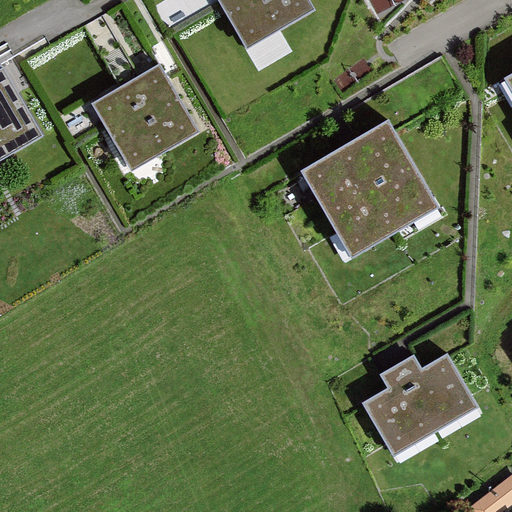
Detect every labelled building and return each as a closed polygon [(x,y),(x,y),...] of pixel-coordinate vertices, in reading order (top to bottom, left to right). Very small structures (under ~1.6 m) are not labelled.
[(304,0),(222,0),(248,45),(310,11),(304,0)] [(159,71),(97,107),(133,169),(195,133),(159,71)] [(3,74),(0,75),(0,160),(40,137),(3,74)] [(389,129),(307,176),(354,256),(436,208),(389,129)] [(392,393),(368,406),(396,454),(475,409),(447,361),(421,376),(412,361),(383,377),(392,393)] [(501,511),(511,504),(511,470),(464,507),(468,511),(501,511)]
